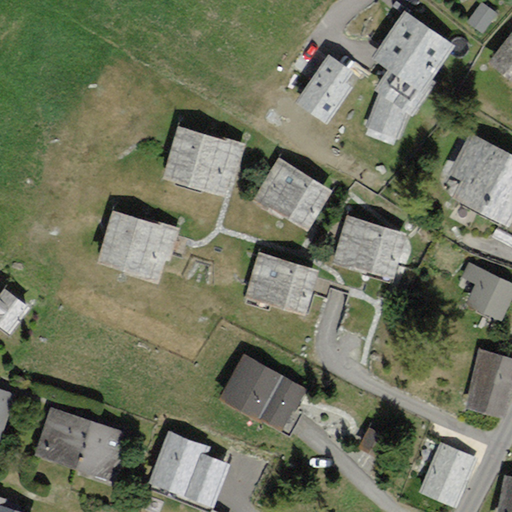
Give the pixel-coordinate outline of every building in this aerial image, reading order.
[(493,17),(477,5),(463,24),(480,36),(493,17)] [(445,48),(404,20),(383,50),(397,60),(380,85),(384,87),(371,121),(399,131),(409,105),(414,108),(433,81),(426,76),(445,48)] [(511,34),(507,31),(481,66),(511,89),(511,34)] [(345,90),(338,86),(346,74),(328,62),(303,97),(328,114),(345,90)] [(236,148),(166,129),(152,184),(222,203),(236,148)] [(511,192),(511,166),(459,138),(428,196),(492,229),(511,192)] [(316,194),(273,165),(247,204),(290,232),(316,194)] [(169,234),(103,213),(86,265),(152,287),(169,234)] [(395,237),(339,222),(327,265),(383,280),(395,237)] [(305,273),(250,256),(236,301),(291,318),(305,273)] [(511,292),(463,269),(457,282),(466,287),(458,304),(497,322),(511,292)] [(2,289),(0,291),(0,330),(9,337),(29,307),(2,289)] [(511,369),(511,368),(468,355),(453,407),(497,420),(511,369)] [(304,390),(245,359),(223,400),(283,431),(304,390)] [(0,430),(11,396),(0,392),(0,430)] [(128,436),(50,409),(34,456),(112,483),(128,436)] [(384,436),(367,429),(359,447),(375,455),(384,436)] [(205,456),(208,449),(169,434),(150,483),(212,507),(229,465),(205,456)] [(458,506),(477,460),(439,444),(419,490),(458,506)] [(511,511),(511,478),(507,477),(500,511),(511,511)]
